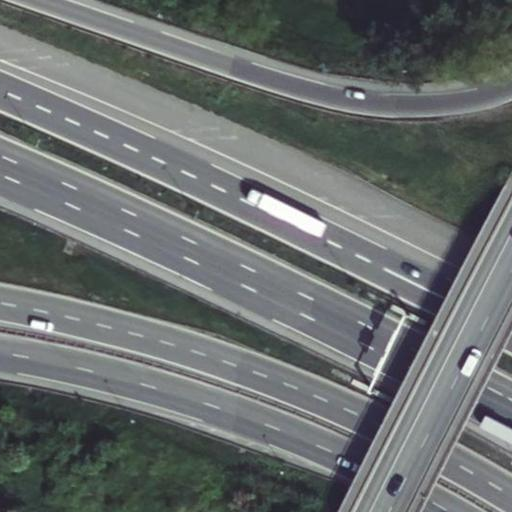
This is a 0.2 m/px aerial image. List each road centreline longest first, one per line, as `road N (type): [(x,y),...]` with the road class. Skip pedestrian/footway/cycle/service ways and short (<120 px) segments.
road 1 (trunk): [(0,303),(186,348),(291,386),(511,495)]
road 2 (motorway): [(511,81),(439,99),(357,96),(259,73),(37,0)]
road 3 (motorway): [(0,353),(141,383),(278,429),(452,511)]
road 4 (motorway): [(0,166),(305,306)]
road 5 (motorway): [(511,344),(218,191)]
road 6 (motorway): [(511,327),(218,191)]
road 7 (secondary): [(511,257),(382,511)]
road 8 (motorway): [(218,191),(0,93)]
road 9 (motorway): [(305,306),(511,423)]
road 10 (motorway): [(305,306),(511,403)]
